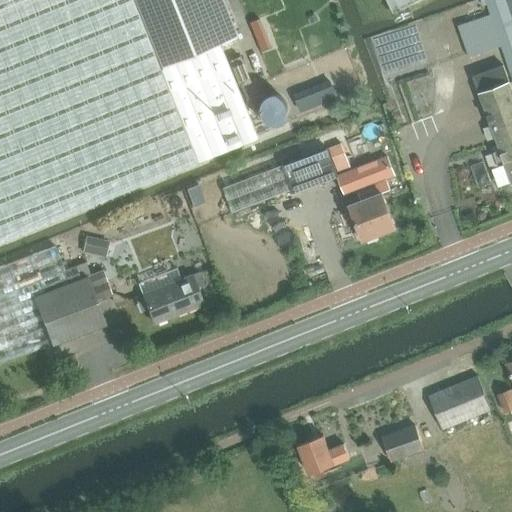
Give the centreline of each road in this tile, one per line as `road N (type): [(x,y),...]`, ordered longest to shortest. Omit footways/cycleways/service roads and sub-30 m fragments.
road 1 (tertiary): [(0,456),(507,253)]
road 2 (residential): [(276,427),(511,332)]
